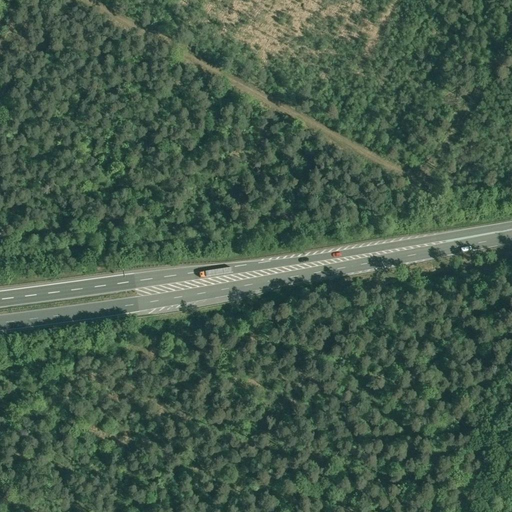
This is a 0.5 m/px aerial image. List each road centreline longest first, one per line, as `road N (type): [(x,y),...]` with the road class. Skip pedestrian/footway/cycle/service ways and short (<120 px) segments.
road 1 (track): [(511,65),(439,184),(102,0)]
road 2 (trunk): [(0,319),(505,234)]
road 3 (trunk): [(505,234),(0,304)]
